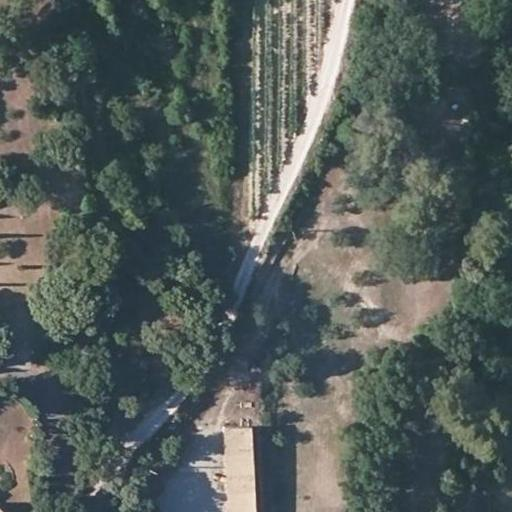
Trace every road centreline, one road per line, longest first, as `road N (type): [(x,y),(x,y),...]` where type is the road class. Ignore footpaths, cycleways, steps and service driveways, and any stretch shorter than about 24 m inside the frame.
road 1 (track): [(81,511),(189,378),(321,112),(346,0)]
road 2 (residential): [(56,511),(46,415),(17,368),(0,363)]
